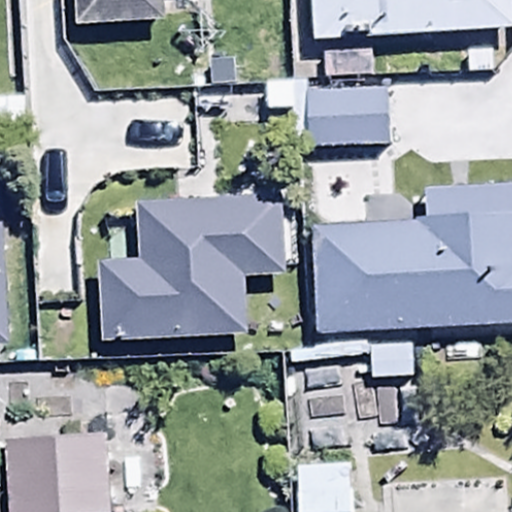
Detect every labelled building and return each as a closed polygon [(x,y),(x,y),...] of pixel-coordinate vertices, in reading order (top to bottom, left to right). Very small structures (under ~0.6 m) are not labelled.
[(511,0),(310,0),(313,47),(511,36),(511,0)] [(384,93),(312,97),(315,157),(387,153),(384,93)] [(307,237),(310,338),(511,331),(511,188),(424,192),(425,228),(408,229),(407,202),(357,203),(358,235),(307,237)] [(0,348),(9,348),(0,227),(0,348)] [(366,350),(367,388),(415,386),(414,348),(366,350)] [(101,400),(7,404),(10,495),(105,492),(101,400)] [(350,511),(349,473),(296,474),(297,511),(350,511)]
